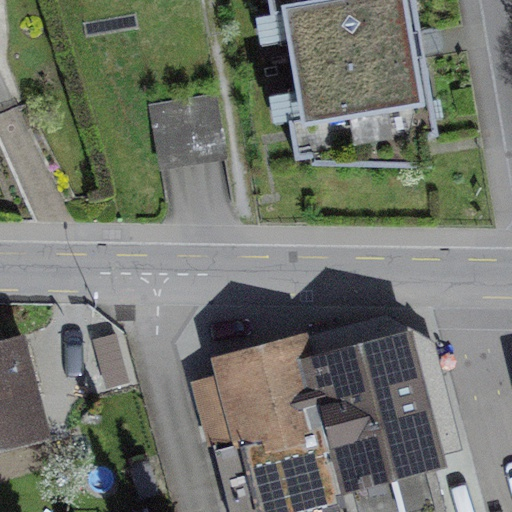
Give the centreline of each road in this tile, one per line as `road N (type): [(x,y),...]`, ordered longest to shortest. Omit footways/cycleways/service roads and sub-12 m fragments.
road 1 (tertiary): [(511,279),(155,275)]
road 2 (residential): [(155,275),(218,511)]
road 3 (tertiary): [(155,275),(0,275)]
road 4 (residential): [(511,130),(489,0)]
